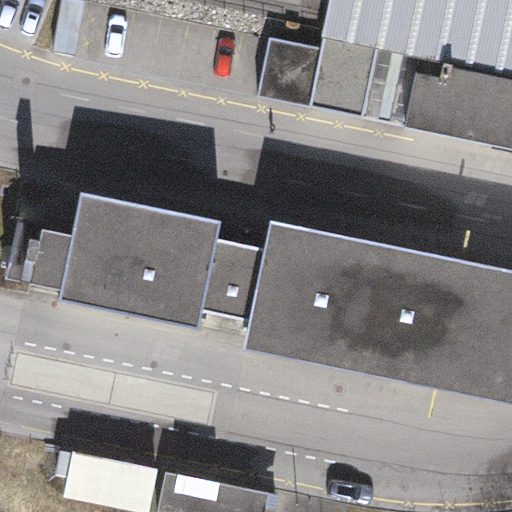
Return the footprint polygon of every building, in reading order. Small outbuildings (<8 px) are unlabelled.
[(511,0),(333,0),(328,28),(386,40),(450,53),(511,65),(511,0)] [(369,119),(386,40),(328,28),(323,49),(274,38),(263,95),(369,119)] [(511,148),(511,65),(450,53),(446,77),(421,71),(410,126),(511,148)] [(226,221),(86,194),(77,235),(48,229),(46,240),(35,238),(39,220),(24,217),(12,279),(66,289),(64,301),(204,329),(208,311),(254,320),(252,332),(508,383),(511,364),(511,285),(270,237),(268,248),(222,239),(226,221)] [(162,470),(66,450),(61,473),(75,476),(72,492),(154,509),(162,470)] [(269,511),(274,493),(171,472),(163,511),(165,511),(269,511)]
